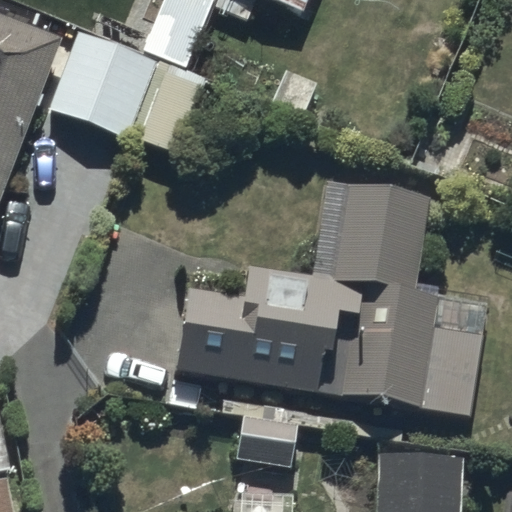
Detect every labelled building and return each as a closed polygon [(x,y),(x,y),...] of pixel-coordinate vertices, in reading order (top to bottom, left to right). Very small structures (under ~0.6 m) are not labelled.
[(165,0),(144,55),(183,71),(211,0),(165,0)] [(248,24),(258,0),(310,22),(319,0),(217,0),(214,10),(248,24)] [(0,187),(56,46),(0,23),(0,187)] [(156,70),(77,37),(45,114),(123,147),(156,70)] [(202,87),(169,72),(137,143),(170,158),(202,87)] [(183,339),(177,376),(468,422),(487,304),(415,292),(426,222),(323,205),(310,283),(245,272),(240,303),(181,293),(174,337),(183,339)] [(293,429),(239,423),(234,466),(289,472),(293,429)] [(458,511),(463,461),(380,454),(374,511),(458,511)]
